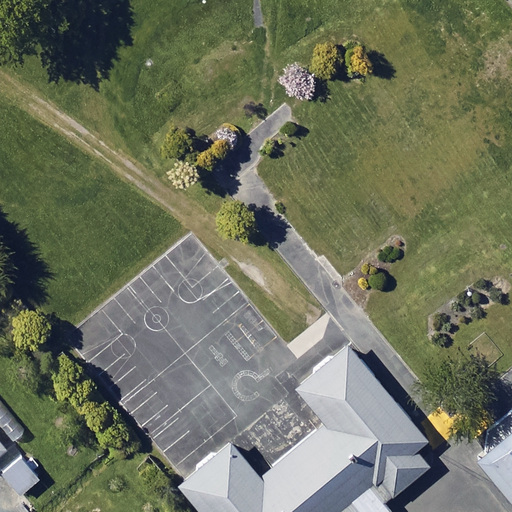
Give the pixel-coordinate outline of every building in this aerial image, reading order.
[(256,179),(339,280),(511,140),(395,0),(384,0),(345,32),(368,60),(351,74),(390,120),(324,174),(299,144),(256,179)] [(511,91),(511,24),(462,63),(494,105),(511,91)] [(218,131),(188,95),(165,114),(195,151),(218,131)] [(175,479),(202,511),(380,511),(387,507),(379,499),(426,460),(413,445),(426,434),(345,335),(289,381),(320,419),(255,472),(226,437),(175,479)] [(511,422),(473,455),(511,502),(511,422)] [(0,456),(10,448),(0,436),(0,456)] [(44,477),(25,454),(5,471),(24,494),(44,477)] [(106,511),(93,495),(70,511),(106,511)]
